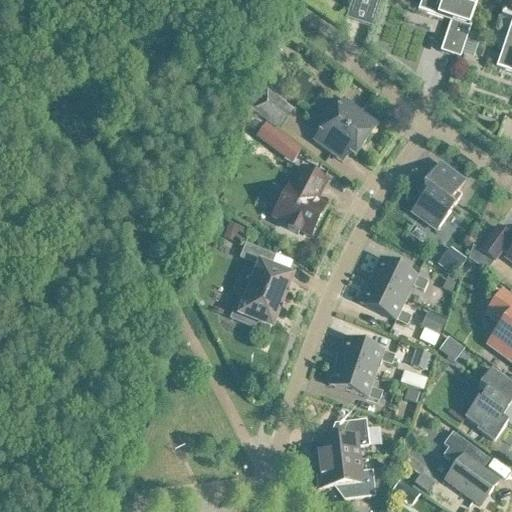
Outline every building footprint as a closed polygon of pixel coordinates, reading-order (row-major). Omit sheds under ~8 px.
[(421,0),(417,14),(450,25),(440,52),(458,58),(477,0),(421,0)] [(511,20),(495,71),(511,76),(511,20)] [(469,32),(463,58),(475,60),(481,35),(469,32)] [(280,53),(287,45),(279,38),(272,46),(280,53)] [(293,114),(266,93),(250,113),(278,134),(293,114)] [(354,160),(376,129),(342,104),(333,118),(329,115),(320,127),(324,130),(313,145),(333,160),(340,150),(354,160)] [(300,153),(265,127),(255,141),(290,167),(300,153)] [(438,167),(422,190),(427,193),(410,215),(436,234),(461,200),(456,197),(464,186),(438,167)] [(314,206),(326,184),(300,171),(289,193),(287,192),(283,199),(279,197),(272,211),(276,213),(272,220),(288,228),(286,232),(297,238),(299,234),(310,240),(324,211),(314,206)] [(223,238),(234,243),(239,232),(228,227),(223,238)] [(497,231),(479,255),(493,265),(501,254),(507,259),(505,260),(511,265),(511,244),(509,243),(510,241),(497,231)] [(270,331),(290,281),(268,272),(273,260),(245,249),(240,261),(259,269),(245,301),(240,299),(230,322),(253,331),(256,325),(270,331)] [(453,281),(466,264),(449,251),(437,269),(453,281)] [(479,272),(486,263),(474,254),(467,264),(479,272)] [(427,285),(416,280),(379,262),(369,284),(406,302),(412,290),(423,295),(427,285)] [(450,297),(455,287),(446,283),(442,292),(450,297)] [(400,315),(406,302),(369,284),(358,307),(395,325),(395,324),(406,330),(411,320),(400,315)] [(511,303),(502,296),(485,318),(501,329),(487,349),(511,367),(511,303)] [(438,339),(445,325),(430,318),(423,332),(438,339)] [(398,341),(400,335),(392,331),(389,337),(398,341)] [(450,365),(460,351),(448,341),(437,355),(450,365)] [(391,369),(394,359),(383,355),(344,342),(336,365),(375,378),(379,365),(391,369)] [(429,358),(415,354),(410,369),(424,374),(429,358)] [(370,392),(375,378),(336,365),(328,389),(367,402),(378,406),(382,395),(370,392)] [(511,414),(509,412),(511,407),(511,389),(490,373),(477,391),(485,396),(478,406),(476,404),(464,421),(477,431),(476,433),(494,445),(506,428),(511,432),(511,430),(511,414)] [(425,382),(402,375),(398,387),(421,394),(425,382)] [(418,397),(406,393),(403,404),(415,408),(418,397)] [(368,450),(365,424),(339,427),(341,441),(312,444),(314,457),(317,457),(318,468),(359,463),(357,451),(368,450)] [(473,468),(481,457),(452,436),(442,449),(447,452),(442,459),(456,469),(445,484),(479,510),(497,485),(473,468)] [(360,476),(359,463),(318,468),(319,480),(316,480),(318,493),(347,489),(348,503),(374,500),(371,475),(360,476)] [(420,477),(413,487),(425,496),(433,486),(420,477)]
